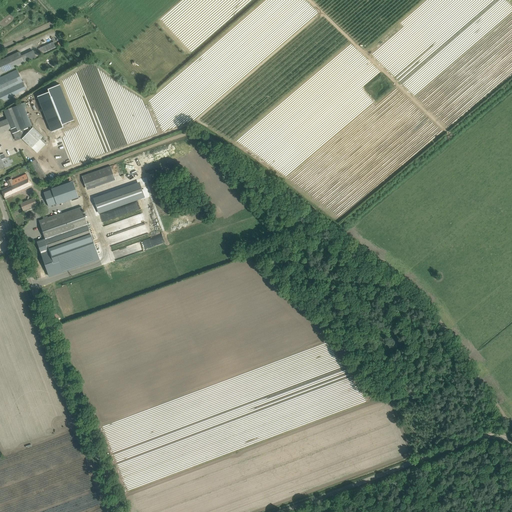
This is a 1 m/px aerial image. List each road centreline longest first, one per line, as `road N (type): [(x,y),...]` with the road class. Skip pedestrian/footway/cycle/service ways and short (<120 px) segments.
road 1 (unclassified): [(121,511),(0,200)]
road 2 (track): [(321,12),(196,120),(52,168)]
road 3 (unclassified): [(511,441),(469,440),(278,511)]
road 4 (track): [(308,0),(442,127)]
road 5 (track): [(196,120),(337,219)]
